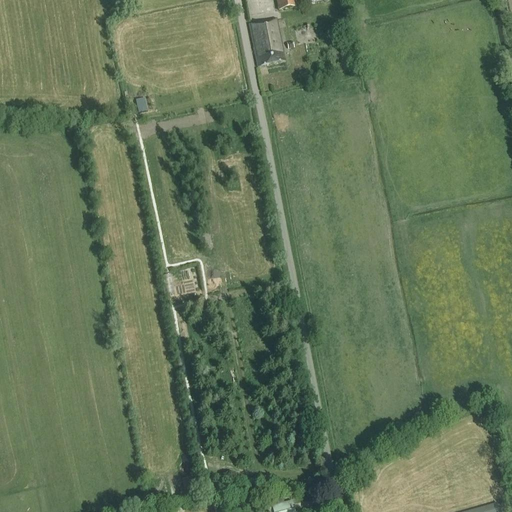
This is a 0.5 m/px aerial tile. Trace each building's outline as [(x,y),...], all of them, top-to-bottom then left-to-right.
[(294,8),(291,0),(276,0),(278,11),(294,8)] [(285,63),(277,21),(249,27),(257,69),(285,63)] [(135,101),(137,113),(147,112),(145,99),(135,101)] [(174,274),(165,275),(168,295),(176,294),(174,274)] [(195,477),(183,480),(187,494),(199,491),(195,477)] [(227,488),(224,480),(214,483),(217,491),(227,488)] [(261,498),(260,492),(242,494),(243,500),(261,498)] [(284,504),(282,500),(270,503),(272,511),(294,511),(292,502),(284,504)]
